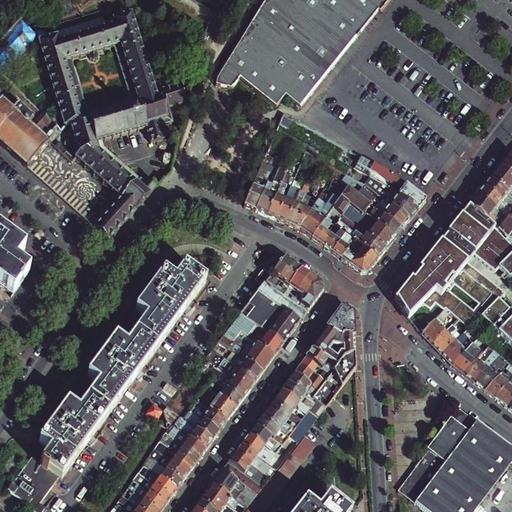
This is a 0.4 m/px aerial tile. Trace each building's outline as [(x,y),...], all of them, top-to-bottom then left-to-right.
[(390,0),(264,0),(222,67),(216,78),(214,87),(229,90),(238,81),(273,109),(283,98),(298,110),(304,99),(376,13),(379,15),(390,0)] [(0,74),(2,76),(38,37),(65,126),(70,124),(77,146),(52,124),(42,135),(51,143),(64,155),(68,151),(74,156),(70,161),(73,163),(77,159),(111,189),(112,190),(122,179),(146,201),(158,187),(107,142),(145,129),(150,144),(164,140),(163,136),(167,134),(166,130),(162,132),(160,126),(173,122),(169,109),(187,103),(193,78),(161,88),(162,92),(156,94),(131,13),(105,21),(104,17),(77,25),(56,32),(36,31),(34,33),(20,21),(0,42),(0,74)] [(9,74),(4,78),(10,84),(13,87),(33,77),(30,70),(14,79),(9,74)] [(4,78),(0,82),(6,88),(10,84),(4,78)] [(15,98),(20,93),(13,87),(10,84),(6,88),(5,89),(15,98)] [(34,161),(51,143),(42,135),(52,124),(20,93),(15,98),(5,89),(0,94),(0,144),(27,169),(34,161)] [(289,121),(280,117),(276,128),(284,132),(289,121)] [(324,152),(284,132),(276,128),(272,138),(295,149),(305,154),(314,159),(319,162),(324,152)] [(288,167),(267,217),(276,221),(285,201),(282,199),(287,188),(290,189),(292,183),(303,160),(305,154),(295,149),(288,167)] [(68,151),(64,155),(70,161),(74,156),(68,151)] [(277,159),(265,154),(244,207),(256,212),(276,163),(277,159)] [(305,154),(303,160),(312,164),(314,159),(305,154)] [(417,212),(425,202),(379,166),(362,157),(359,163),(375,171),(392,185),(389,189),(417,212)] [(34,161),(27,169),(95,230),(122,199),(112,190),(111,189),(91,212),(34,161)] [(511,167),(505,161),(499,169),(511,179),(511,167)] [(256,212),(267,217),(288,167),(276,163),(256,212)] [(381,199),(382,200),(409,222),(417,212),(389,189),(373,176),(358,169),(355,176),(354,177),(362,180),(363,179),(384,195),(381,199)] [(498,170),(490,181),(511,200),(511,179),(499,169),(498,170)] [(122,179),(112,190),(122,199),(95,230),(109,242),(146,201),(122,179)] [(360,183),(361,184),(364,186),(381,199),(384,195),(363,179),(362,180),(360,183)] [(511,200),(490,181),(483,189),(511,213),(511,218),(509,223),(511,225),(511,200)] [(292,183),(290,189),(296,192),(297,189),(301,190),(302,187),(292,183)] [(364,186),(361,184),(359,188),(379,203),(382,200),(381,199),(364,186)] [(344,192),(341,196),(372,220),(395,239),(402,231),(355,193),(347,188),(344,192)] [(409,222),(382,200),(379,203),(359,188),(355,193),(402,231),(409,222)] [(285,201),(276,221),(286,225),(300,193),(301,190),(297,189),(296,192),(290,189),(285,201)] [(339,199),(341,196),(344,192),(339,189),(334,196),(339,199)] [(511,213),(483,189),(477,197),(507,221),(509,223),(511,218),(511,213)] [(300,193),(286,225),(294,229),(303,208),(306,210),(309,204),(301,200),(304,195),(300,193)] [(301,231),(303,233),(323,204),(325,199),(326,195),(322,194),(319,201),(311,212),(306,210),(303,208),(294,229),(301,231)] [(323,204),(303,233),(312,239),(325,219),(333,209),(339,199),(334,196),(330,201),(325,199),(323,204)] [(339,199),(333,209),(386,251),(395,239),(372,220),(341,196),(339,199)] [(477,197),(469,207),(487,221),(489,219),(499,229),(507,221),(477,197)] [(469,207),(454,225),(478,250),(496,269),(500,265),(511,276),(511,274),(511,248),(487,221),(469,207)] [(386,251),(333,209),(325,219),(331,224),(336,228),(338,229),(345,235),(354,242),(378,261),(386,251)] [(320,245),(328,233),(326,232),(330,226),(332,228),(332,227),(331,224),(325,219),(312,239),(320,245)] [(507,221),(499,229),(507,237),(511,231),(511,225),(509,223),(507,221)] [(454,225),(447,235),(470,258),(478,250),(454,225)] [(337,231),(333,237),(325,248),(332,253),(345,235),(338,229),(337,231)] [(0,284),(13,295),(30,273),(16,263),(25,250),(0,231),(0,284)] [(325,248),(333,237),(328,233),(320,245),(325,248)] [(345,235),(332,253),(341,260),(348,251),(354,242),(345,235)] [(447,235),(402,291),(405,314),(417,299),(424,305),(429,300),(443,315),(445,313),(448,311),(466,327),(479,314),(511,347),(511,312),(500,301),(506,294),(470,258),(447,235)] [(378,261),(354,242),(348,251),(372,268),(378,261)] [(348,251),(341,260),(361,274),(368,273),(372,268),(348,251)] [(262,287),(257,294),(299,325),(305,317),(299,312),(296,310),(293,308),(288,304),(285,302),(283,300),(280,298),(273,293),(275,291),(274,290),(280,283),(287,288),(301,270),(285,258),(271,276),(262,287)] [(40,465),(32,459),(8,493),(33,511),(35,511),(40,506),(60,479),(62,481),(101,428),(205,284),(185,268),(175,282),(164,274),(136,313),(147,320),(127,348),(116,340),(88,378),(98,386),(79,413),(68,405),(40,443),(51,451),(40,465)] [(254,281),(262,287),(271,276),(263,270),(254,281)] [(288,304),(309,276),(301,270),(287,288),(291,290),(286,296),(288,297),(285,302),(288,304)] [(304,300),(318,282),(309,276),(288,304),(293,308),(301,298),(304,300)] [(322,285),(318,282),(304,300),(296,310),(299,312),(300,310),(302,312),(305,309),(309,312),(323,292),(322,285)] [(283,347),(299,325),(257,294),(240,315),(244,318),(247,314),(252,317),(248,321),(283,347)] [(296,310),(304,300),(301,298),(293,308),(296,310)] [(340,311),(312,350),(336,368),(343,360),(355,353),(352,314),(340,311)] [(274,359),(283,347),(248,321),(244,318),(240,315),(230,328),(223,338),(232,345),(237,338),(240,334),(255,345),(274,359)] [(421,337),(431,347),(447,332),(436,321),(433,325),(421,337)] [(431,347),(441,357),(456,342),(447,332),(431,347)] [(274,359),(255,345),(252,349),(237,338),(232,345),(223,338),(219,343),(237,356),(240,359),(262,375),(274,359)] [(441,357),(451,367),(466,351),(456,342),(441,357)] [(336,368),(312,350),(301,364),(313,373),(317,368),(330,378),(336,368)] [(451,367),(462,375),(475,358),(466,351),(451,367)] [(322,387),(312,400),(325,410),(356,370),(355,353),(343,360),(336,368),(330,378),(324,385),(322,387)] [(231,363),(234,366),(240,359),(237,356),(231,363)] [(486,367),(475,358),(462,375),(474,384),(486,367)] [(234,367),(256,383),(262,375),(240,359),(234,366),(234,367)] [(313,373),(301,364),(298,369),(310,378),(312,375),(313,373)] [(224,372),(227,375),(233,368),(229,365),(224,372)] [(234,379),(250,391),(256,383),(234,367),(233,368),(227,375),(234,379)] [(497,376),(486,367),(474,384),(484,392),(497,376)] [(215,369),(208,377),(213,381),(215,382),(222,374),(215,369)] [(298,369),(287,384),(308,400),(310,398),(312,400),(322,387),(310,378),(298,369)] [(216,383),(219,385),(225,377),(222,374),(215,382),(216,383)] [(312,375),(310,378),(322,387),(324,385),(312,375)] [(497,376),(484,392),(496,401),(509,384),(497,376)] [(225,389),(242,402),(250,391),(234,379),(232,382),(225,377),(219,385),(225,389)] [(236,411),(242,402),(225,389),(221,394),(219,392),(218,391),(214,387),(216,383),(215,382),(213,381),(207,390),(218,398),(236,411)] [(280,393),(308,413),(317,420),(325,410),(312,400),(310,398),(308,400),(287,384),(280,393)] [(506,409),(511,400),(511,386),(509,384),(496,401),(506,409)] [(304,419),(308,413),(280,393),(273,403),(292,416),(295,412),(299,415),(304,419)] [(236,411),(218,398),(209,411),(226,424),(236,411)] [(190,413),(193,415),(196,411),(201,415),(202,413),(205,416),(201,421),(219,434),(226,424),(209,411),(197,403),(190,413)] [(273,403),(267,411),(285,425),(287,422),(293,426),(296,429),(299,425),(297,424),(298,421),(296,419),(292,416),(273,403)] [(153,406),(145,416),(155,424),(163,413),(153,406)] [(165,422),(172,413),(166,409),(163,413),(165,422)] [(511,450),(459,410),(397,491),(399,493),(423,511),(477,511),(511,466),(511,450)] [(285,425),(267,411),(261,419),(279,433),(288,440),(291,435),(282,429),(285,425)] [(201,421),(193,415),(190,413),(184,421),(186,423),(187,421),(189,422),(190,420),(192,422),(189,426),(212,443),(219,434),(201,421)] [(304,419),(299,425),(296,429),(294,431),(291,435),(288,440),(285,443),(282,447),(277,454),(275,456),(267,466),(268,467),(272,470),(276,473),(297,445),(317,420),(308,413),(304,419)] [(179,432),(206,452),(212,443),(189,426),(186,423),(184,421),(180,419),(175,426),(173,424),(171,426),(172,428),(179,432)] [(279,433),(261,419),(255,427),(282,447),(285,443),(276,437),(279,433)] [(282,447),(255,427),(248,437),(266,450),(268,447),(277,454),(282,447)] [(175,443),(199,461),(206,452),(179,432),(176,437),(178,439),(175,443)] [(178,439),(176,437),(173,437),(168,433),(166,436),(175,443),(178,439)] [(193,469),(199,461),(175,443),(166,436),(163,441),(171,447),(169,451),(193,469)] [(266,450),(248,437),(241,447),(267,466),(275,456),(266,450)] [(264,511),(315,447),(304,439),(247,511),(264,511)] [(170,464),(188,477),(193,469),(169,451),(160,444),(157,448),(173,460),(170,464)] [(267,466),(241,447),(235,455),(251,467),(253,464),(262,470),(264,468),(266,469),(268,467),(267,466)] [(251,467),(235,455),(222,472),(248,491),(256,497),(263,489),(254,482),(257,477),(262,480),(264,476),(260,473),(251,467)] [(149,460),(182,484),(188,477),(170,464),(163,458),(161,457),(158,461),(152,456),(149,460)] [(177,492),(182,484),(149,460),(147,464),(162,475),(159,479),(177,492)] [(253,464),(251,467),(260,473),(262,470),(253,464)] [(147,470),(141,478),(171,500),(177,492),(159,479),(152,474),(150,472),(147,470)] [(276,473),(272,470),(266,478),(270,480),(276,473)] [(212,486),(238,505),(248,491),(222,472),(212,486)] [(148,494),(165,507),(171,500),(141,478),(138,475),(136,479),(151,490),(148,494)] [(128,490),(131,493),(155,511),(162,511),(165,507),(148,494),(137,486),(136,488),(132,484),(128,490)] [(212,486),(207,493),(231,511),(232,511),(238,505),(212,486)] [(139,506),(136,509),(140,511),(155,511),(131,493),(129,495),(131,497),(130,499),(139,506)] [(231,511),(207,493),(200,502),(212,511),(231,511)] [(122,511),(124,511),(140,511),(136,509),(122,498),(119,502),(125,507),(122,511)] [(345,511),(328,499),(317,511),(316,511),(305,503),(298,511),(345,511)] [(194,510),(196,511),(212,511),(200,502),(194,510)]
